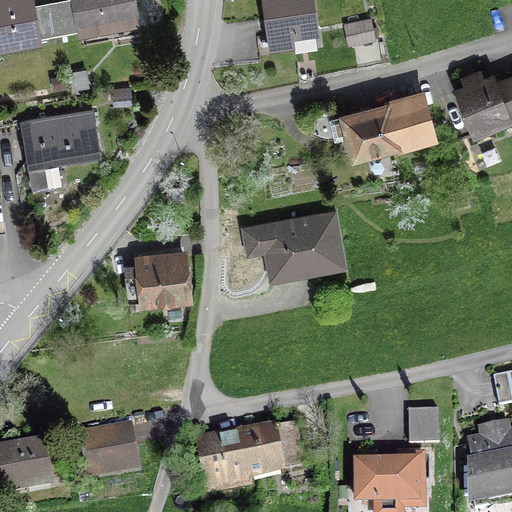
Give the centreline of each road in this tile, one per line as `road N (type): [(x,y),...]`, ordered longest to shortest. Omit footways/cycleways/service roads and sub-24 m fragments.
road 1 (residential): [(179,99),(288,93),(511,38)]
road 2 (residential): [(511,350),(401,377),(190,408)]
road 3 (residential): [(179,99),(203,150),(210,221),(190,408)]
road 4 (tertiary): [(29,315),(146,166),(179,99)]
